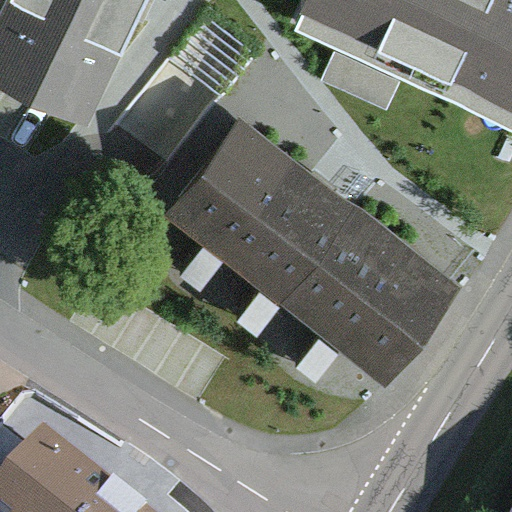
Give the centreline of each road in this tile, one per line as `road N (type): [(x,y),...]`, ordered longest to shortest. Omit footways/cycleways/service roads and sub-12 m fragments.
road 1 (residential): [(292,511),(0,322)]
road 2 (tertiary): [(511,311),(394,511)]
road 3 (residential): [(134,148),(96,158),(48,186),(0,264)]
